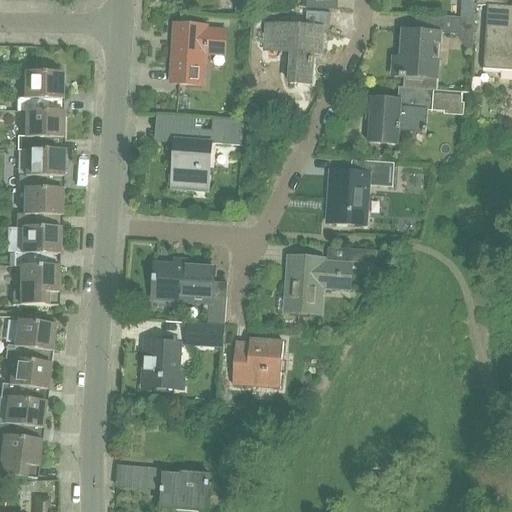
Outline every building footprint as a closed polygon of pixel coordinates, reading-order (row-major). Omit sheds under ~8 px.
[(239,17),(251,18),(252,1),(240,0),(239,17)] [(308,0),(308,9),(336,11),(336,0),(308,0)] [(511,8),(508,8),(508,0),(475,0),(475,7),(486,7),(483,58),(501,59),(500,69),(511,69),(511,8)] [(462,2),(461,20),(474,20),(475,3),(462,2)] [(319,33),(323,33),(330,33),(332,15),(307,13),(306,28),(266,26),(265,51),(291,52),(289,87),(312,88),(314,54),(321,55),(322,46),(318,46),(319,33)] [(402,33),(399,79),(399,81),(406,81),(407,79),(436,81),(439,35),(460,37),(460,41),(466,49),(473,50),(474,20),(461,20),(424,17),(423,35),(402,33)] [(225,56),(226,33),(207,31),(207,27),(174,25),(170,86),(203,88),(205,55),(225,56)] [(15,98),(15,113),(24,113),(50,113),(50,101),(62,102),(62,73),(24,72),(23,98),(15,98)] [(473,77),(472,91),(480,92),(481,78),(473,77)] [(370,99),(369,121),(367,144),(397,146),(398,130),(422,132),(422,134),(425,134),(427,111),(444,112),(444,116),(463,117),(464,104),(462,104),(463,93),(420,90),(419,109),(399,107),(400,101),(370,99)] [(17,137),(16,151),(25,151),(48,151),(49,139),(62,140),(62,116),(62,114),(61,114),(50,113),(24,113),(23,137),(17,137)] [(195,118),(167,116),(167,118),(173,118),(172,141),(166,140),(165,143),(171,144),(170,166),(172,166),(170,190),(208,192),(211,145),(242,147),(244,122),(211,119),(210,132),(194,130),(195,118)] [(16,176),(16,190),(22,190),(47,190),(47,178),(62,179),(62,152),(48,151),(25,151),(24,176),(16,176)] [(393,187),(394,164),(351,161),(351,172),(330,170),(329,198),(335,198),(333,224),(366,226),(368,185),(393,187)] [(15,212),(15,228),(16,228),(20,228),(45,228),(46,216),(59,217),(60,190),(47,190),(22,190),(22,212),(15,212)] [(12,260),(12,267),(19,268),(44,268),(44,257),(56,257),(57,229),(45,228),(20,228),(19,253),(12,253),(12,254),(12,260)] [(375,263),(376,251),(327,248),(326,265),(323,264),(323,259),(289,257),(287,297),(278,296),(277,309),(286,310),(286,314),(318,316),(320,287),(349,289),(351,266),(350,266),(350,262),(375,263)] [(209,299),(207,325),(225,326),(227,298),(212,297),(214,269),(154,265),(152,300),(178,302),(178,297),(209,299)] [(11,292),(11,306),(33,307),(42,307),(43,295),(54,295),(55,269),(44,268),(19,268),(19,280),(18,292),(11,292)] [(39,349),(50,351),(53,325),(17,321),(14,347),(6,346),(5,359),(12,360),(37,363),(39,349)] [(223,348),(225,326),(207,325),(188,324),(186,345),(223,348)] [(281,388),(283,342),(257,341),(256,345),(235,344),(233,386),(281,388)] [(176,358),(181,358),(182,344),(145,342),(143,389),(184,391),(184,373),(175,372),(176,358)] [(37,363),(12,360),(9,385),(2,384),(0,397),(7,399),(32,402),(34,388),(46,389),(49,365),(37,363)] [(32,402),(7,399),(4,423),(0,422),(0,436),(3,437),(28,440),(29,426),(41,427),(44,403),(32,402)] [(226,440),(241,440),(242,425),(226,424),(226,440)] [(37,466),(40,441),(28,440),(3,437),(0,459),(0,475),(23,479),(25,465),(37,466)] [(143,489),(145,471),(119,469),(117,487),(143,489)] [(163,490),(162,507),(206,510),(208,494),(210,494),(214,494),(213,484),(209,484),(209,478),(182,476),(182,477),(166,476),(164,476),(163,490)] [(47,511),(48,500),(35,500),(34,511),(47,511)]
